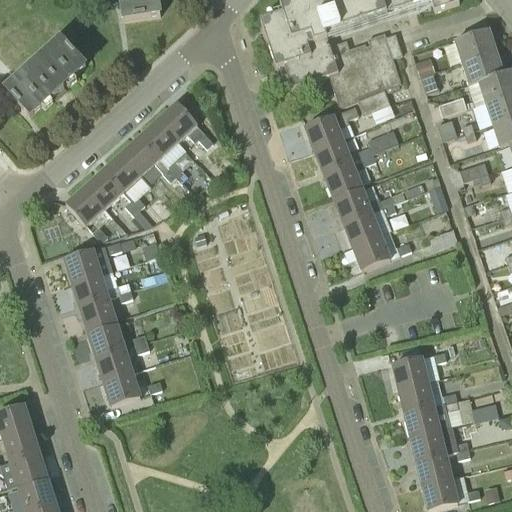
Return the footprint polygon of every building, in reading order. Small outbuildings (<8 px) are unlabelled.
[(119,0),(123,25),(159,19),(156,0),(119,0)] [(358,105),(385,93),(401,88),(393,62),(403,59),(396,38),(385,42),(384,38),(367,43),(369,49),(365,50),(364,48),(348,53),(345,45),(328,51),(325,44),(432,9),(434,16),(458,8),(455,0),(309,0),(280,10),(282,18),(260,25),(275,72),(278,71),(283,83),(287,82),(290,92),(328,79),(339,112),(358,105)] [(460,67),(495,56),(488,33),(453,45),(460,67)] [(10,88),(4,93),(29,121),(61,92),(85,70),(60,42),(10,88)] [(477,86),(502,78),(495,56),(460,67),(467,89),(476,86),(476,87),(478,87),(477,86)] [(416,66),(420,80),(434,75),(429,62),(416,66)] [(483,108),(511,98),(511,76),(511,75),(502,78),(477,86),(478,87),(476,87),(483,108)] [(426,99),(439,95),(433,78),(421,82),(426,99)] [(385,93),(358,105),(363,119),(390,109),(385,93)] [(490,130),(511,122),(511,98),(483,108),(490,130)] [(441,121),(465,113),(461,102),(437,110),(441,121)] [(157,125),(178,148),(187,139),(195,147),(198,145),(206,153),(212,148),(176,108),(157,125)] [(394,110),(375,117),(380,130),(399,123),(394,110)] [(313,155),(342,144),(338,133),(348,129),(346,124),(357,120),(354,112),(303,132),(313,155)] [(498,152),(507,149),(511,146),(511,122),(490,130),(498,152)] [(160,164),(166,159),(178,148),(157,125),(139,141),(160,164)] [(442,146),(457,141),(452,125),(437,131),(442,146)] [(465,138),(473,136),(471,127),(463,130),(465,138)] [(370,151),(369,151),(358,155),(361,162),(373,157),(398,148),(393,135),(368,145),(370,151)] [(473,136),(465,138),(468,146),(476,143),(473,136)] [(170,186),(175,181),(167,172),(160,164),(139,141),(120,158),(141,181),(149,189),(162,177),(170,186)] [(322,178),(351,166),(347,155),(342,144),(313,155),(322,178)] [(365,170),(376,166),(373,157),(361,162),(365,170)] [(151,191),(149,189),(141,181),(120,158),(102,175),(123,198),(130,206),(138,215),(144,209),(138,203),(151,191)] [(360,189),(354,174),(351,166),(322,178),(331,201),(360,189)] [(173,167),(167,172),(175,181),(181,176),(173,167)] [(478,182),(487,180),(483,168),(459,175),(462,187),(478,181),(478,182)] [(84,191),(105,214),(123,198),(102,175),(84,191)] [(487,180),(478,182),(480,189),(489,186),(487,180)] [(427,192),(435,189),(432,182),(431,181),(424,184),(427,192)] [(422,188),(403,195),(406,202),(425,195),(422,188)] [(393,208),(405,203),(404,201),(402,196),(389,200),(389,201),(378,205),(377,203),(367,207),(360,189),(331,201),(342,228),(371,217),(382,213),(393,208)] [(431,203),(443,199),(440,190),(428,194),(431,203)] [(86,232),(105,214),(84,191),(65,209),(86,232)] [(130,206),(124,211),(132,220),(138,215),(130,206)] [(483,218),(485,212),(483,206),(472,209),(476,220),(483,218)] [(393,208),(382,213),(384,219),(395,215),(395,216),(396,216),(393,208)] [(501,223),(510,220),(508,212),(499,214),(501,223)] [(351,251),(380,240),(371,217),(342,228),(351,251)] [(511,225),(510,220),(501,223),(504,229),(511,226),(511,225)] [(100,248),(107,242),(99,233),(93,239),(100,248)] [(433,255),(456,247),(452,234),(428,242),(433,255)] [(153,236),(146,239),(148,245),(155,243),(153,236)] [(380,240),(351,251),(361,275),(410,255),(408,247),(396,251),(396,250),(393,251),(388,237),(380,240)] [(109,258),(121,254),(119,247),(119,246),(106,249),(109,258)] [(72,289),(101,279),(112,276),(104,251),(64,264),(72,289)] [(80,312),(107,303),(104,290),(101,279),(72,289),(80,312)] [(127,288),(115,292),(118,300),(130,296),(127,288)] [(132,302),(130,297),(130,296),(118,300),(120,306),(132,303),(132,302)] [(87,337),(116,328),(111,312),(107,303),(80,312),(87,337)] [(95,361),(124,352),(116,328),(87,337),(95,361)] [(146,346),(144,339),(132,343),(134,350),(146,346)] [(137,358),(149,353),(147,347),(146,346),(134,350),(137,358)] [(103,385),(132,376),(127,361),(124,353),(124,352),(95,361),(103,385)] [(444,357),(433,360),(434,368),(446,365),(444,357)] [(398,394),(428,387),(421,362),(392,369),(398,394)] [(132,376),(103,385),(111,411),(139,401),(132,376)] [(149,398),(150,398),(161,394),(159,386),(148,390),(146,390),(149,398)] [(434,411),(428,387),(398,394),(404,418),(434,411)] [(443,408),(456,405),(454,397),(441,400),(443,408)] [(410,442),(451,432),(474,426),(470,415),(467,402),(456,405),(443,408),(434,411),(404,418),(410,442)] [(0,416),(0,436),(2,444),(32,434),(24,409),(0,416)] [(474,426),(497,421),(494,409),(470,415),(474,426)] [(511,431),(509,420),(498,423),(499,430),(505,433),(511,431)] [(456,456),(468,453),(467,445),(455,448),(451,432),(410,442),(415,466),(445,459),(456,456)] [(2,444),(9,466),(39,457),(32,434),(2,444)] [(458,463),(470,460),(468,453),(456,456),(458,463)] [(47,481),(39,457),(9,466),(0,468),(0,476),(2,476),(7,493),(47,481)] [(421,490),(451,483),(445,459),(415,466),(421,490)] [(451,483),(421,490),(426,511),(439,511),(457,508),(451,483)] [(42,511),(55,508),(48,485),(18,494),(8,497),(13,511),(42,511)] [(489,507),(500,505),(497,490),(486,493),(489,507)] [(479,493),(466,496),(468,505),(481,502),(479,493)]
